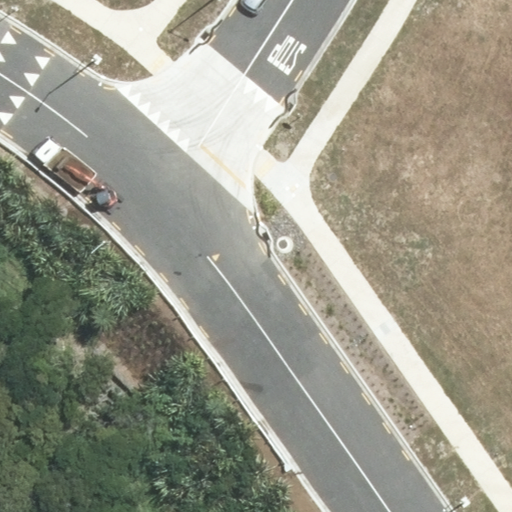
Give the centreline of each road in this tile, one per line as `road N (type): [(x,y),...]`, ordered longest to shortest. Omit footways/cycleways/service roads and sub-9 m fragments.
road 1 (residential): [(163,190),(387,511)]
road 2 (residential): [(295,0),(205,142),(163,190)]
road 3 (residential): [(0,74),(163,190)]
